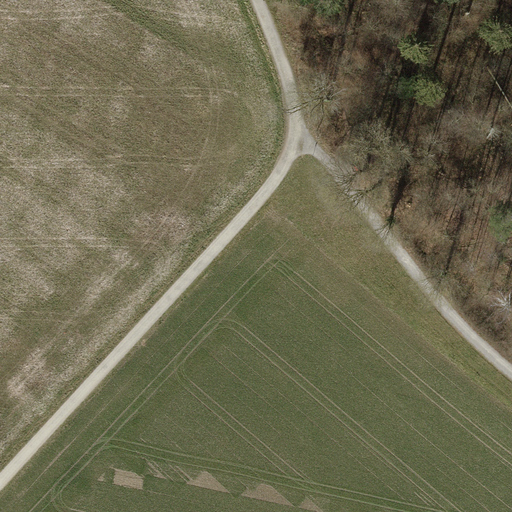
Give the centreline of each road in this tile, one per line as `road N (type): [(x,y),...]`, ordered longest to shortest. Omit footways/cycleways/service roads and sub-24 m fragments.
road 1 (track): [(511,369),(442,304),(319,150),(296,142),(286,69),(258,0)]
road 2 (track): [(296,142),(277,181),(0,485)]
